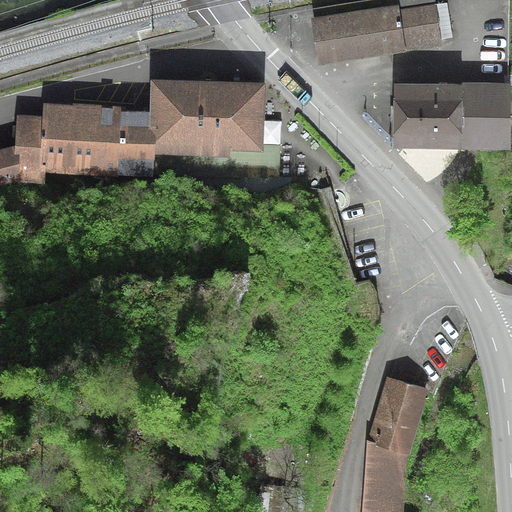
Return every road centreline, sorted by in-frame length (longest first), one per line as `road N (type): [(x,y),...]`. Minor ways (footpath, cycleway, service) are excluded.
road 1 (tertiary): [(219,0),(421,217),(458,267),(486,327)]
road 2 (tertiary): [(486,327),(501,383),(511,500)]
